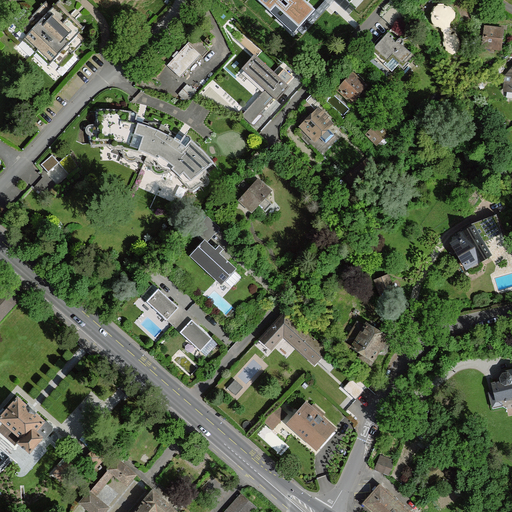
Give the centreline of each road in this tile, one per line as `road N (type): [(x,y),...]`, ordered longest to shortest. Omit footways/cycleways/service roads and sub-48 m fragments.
road 1 (residential): [(185,406),(338,238),(338,200),(268,134),(389,0)]
road 2 (residential): [(331,511),(402,360),(451,329),(511,312)]
road 3 (secondary): [(185,406),(0,246)]
road 4 (residential): [(125,63),(0,188)]
road 5 (secondary): [(310,511),(185,406)]
road 6 (unknown): [(392,378),(435,399),(461,370),(509,361)]
